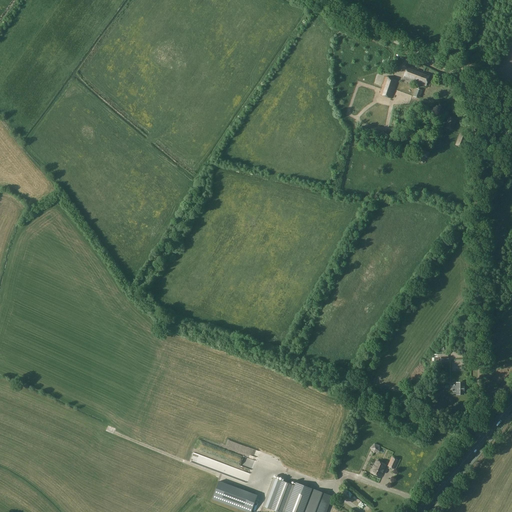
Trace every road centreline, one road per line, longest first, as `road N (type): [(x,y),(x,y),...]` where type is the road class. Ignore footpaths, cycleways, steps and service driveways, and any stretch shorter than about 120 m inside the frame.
road 1 (unclassified): [(484,438),(476,136),(467,78)]
road 2 (unclassified): [(467,78),(311,0)]
